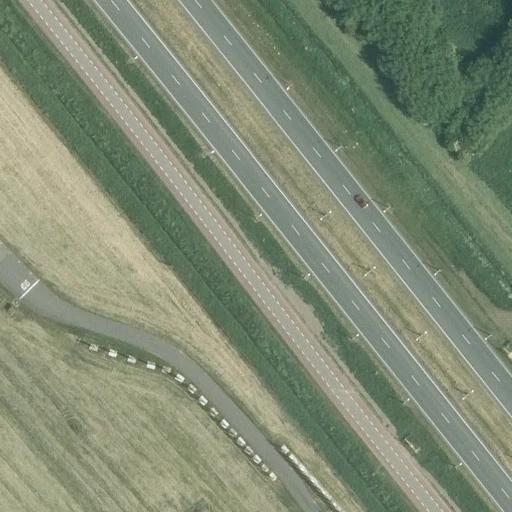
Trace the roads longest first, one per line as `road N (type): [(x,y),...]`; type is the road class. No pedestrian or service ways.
road 1 (unclassified): [(23,0),(435,511)]
road 2 (trunk): [(108,0),(511,503)]
road 3 (trunk): [(511,400),(193,0)]
